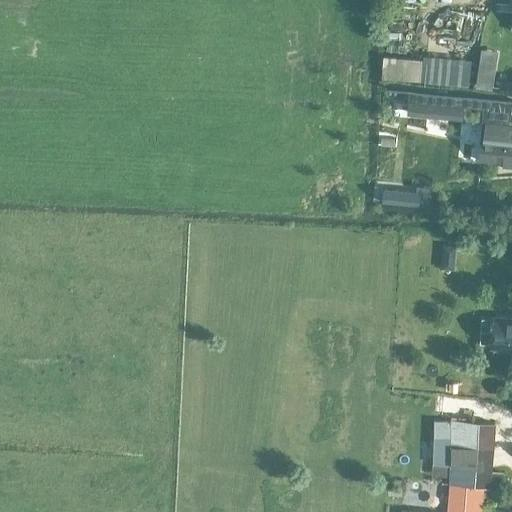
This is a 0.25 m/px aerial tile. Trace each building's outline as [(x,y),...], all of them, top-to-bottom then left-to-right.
[(422,81),(424,59),(385,57),(383,78),(422,81)] [(388,87),(387,89),(414,92),(412,114),(427,115),(427,116),(448,118),(464,120),(464,118),(462,118),(463,112),(464,112),(464,105),(486,107),(481,159),(479,159),(479,160),(498,162),(498,157),(504,158),(503,168),(511,168),(511,125),(509,126),(511,99),(388,87)] [(443,245),(442,258),(456,259),(457,246),(443,245)] [(492,347),(511,348),(511,318),(495,317),(492,347)] [(511,490),(423,484),(422,502),(470,505),(469,511),(475,511),(476,506),(511,508),(511,506),(511,490)]
